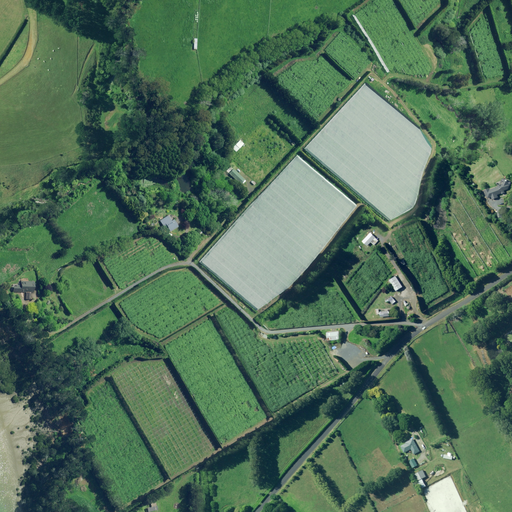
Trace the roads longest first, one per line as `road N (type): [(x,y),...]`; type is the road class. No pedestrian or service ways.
road 1 (residential): [(511,269),(401,343),(257,511)]
road 2 (unknown): [(403,320),(267,329),(187,259)]
